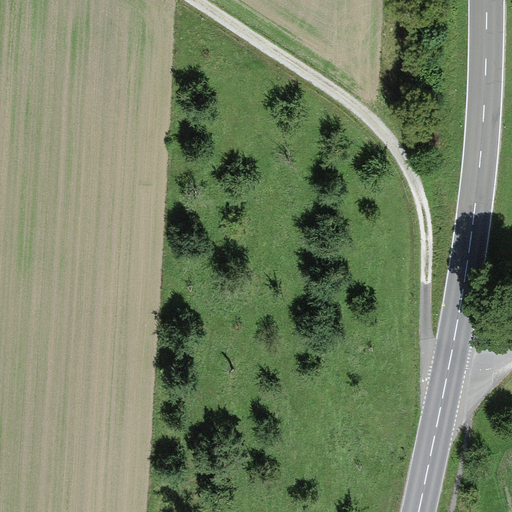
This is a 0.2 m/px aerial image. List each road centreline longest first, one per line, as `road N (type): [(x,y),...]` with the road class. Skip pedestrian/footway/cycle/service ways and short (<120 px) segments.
road 1 (track): [(200,0),(389,137),(422,202),(426,352),(446,382)]
road 2 (primary): [(487,0),(484,125),(462,298)]
road 3 (primary): [(418,511),(462,298)]
